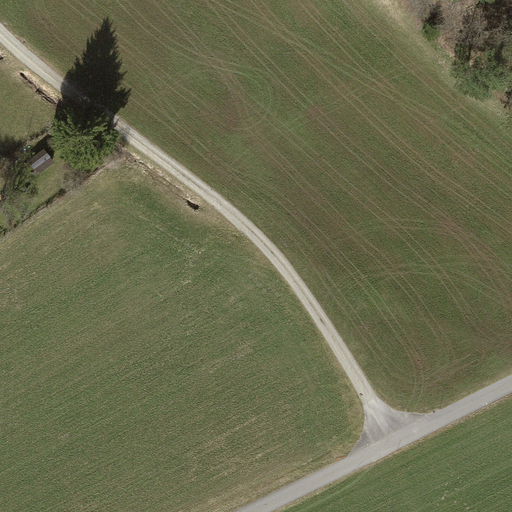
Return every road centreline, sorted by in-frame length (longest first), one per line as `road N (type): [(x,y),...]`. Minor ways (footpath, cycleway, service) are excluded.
road 1 (track): [(398,442),(289,275),(234,215),(0,38)]
road 2 (track): [(256,511),(511,385)]
